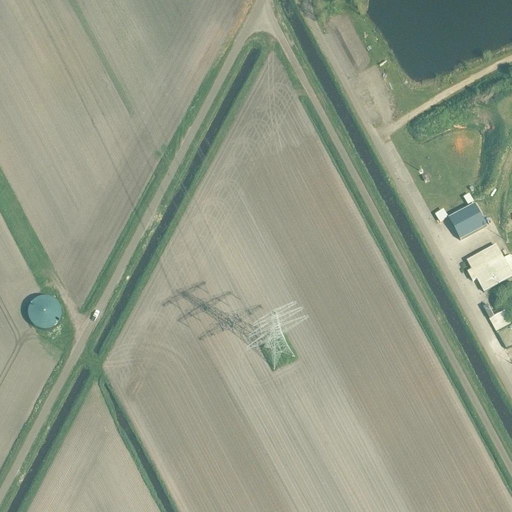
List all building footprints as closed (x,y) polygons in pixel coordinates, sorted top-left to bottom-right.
[(484,191),(474,195),(485,216),(494,211),(484,191)] [(472,196),(467,198),(470,205),(475,203),(472,196)] [(460,242),(487,228),(475,207),(449,221),(460,242)] [(436,217),(440,224),(447,219),(443,213),(436,217)] [(478,281),(485,294),(511,279),(511,276),(496,248),(468,263),(473,272),(468,274),(473,284),(478,281)] [(46,332),(51,331),(55,329),(59,326),(61,322),(62,317),(62,312),(60,308),(57,304),(54,302),(49,300),(45,299),(40,300),(36,302),(33,305),(31,308),(29,312),(29,317),(30,322),(33,327),(37,330),(41,332),(46,332)] [(488,307),(483,309),(496,333),(511,325),(504,313),(494,318),(488,307)] [(505,343),(511,339),(511,327),(500,333),(505,343)]
